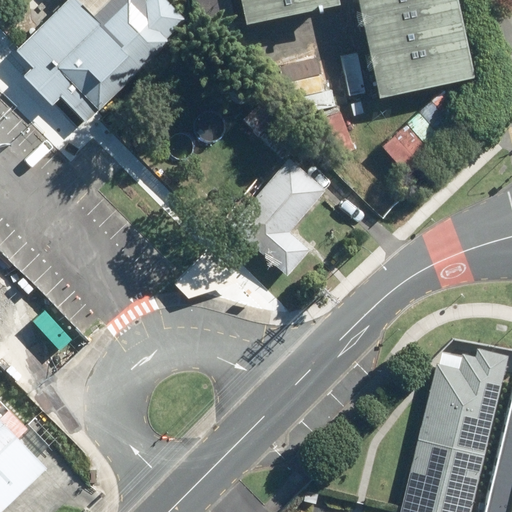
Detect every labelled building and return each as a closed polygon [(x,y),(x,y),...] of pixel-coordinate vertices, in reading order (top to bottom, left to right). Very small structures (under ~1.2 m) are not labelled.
[(48,108),(58,98),(84,124),(165,44),(160,39),(182,17),(165,0),(63,0),(12,51),(28,67),(18,77),(48,108)] [(231,0),(237,20),(326,0),(343,0),(367,102),(467,80),(448,0),(231,0)] [(284,158),(225,228),(282,276),(305,249),(285,232),(322,189),(284,158)] [(470,511),(487,442),(508,362),(476,356),(463,354),(460,370),(437,364),(433,378),(431,389),(402,507),(401,510),(400,511),(470,511)] [(511,511),(511,396),(484,511),(511,511)] [(0,505),(39,467),(11,439),(22,428),(0,405),(0,505)]
